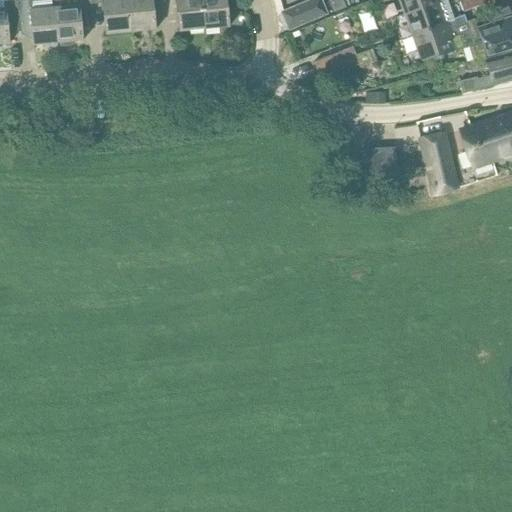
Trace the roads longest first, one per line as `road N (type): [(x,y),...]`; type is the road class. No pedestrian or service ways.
road 1 (residential): [(268,88),(194,75),(0,92)]
road 2 (residential): [(511,96),(382,115),(333,111),(268,88)]
